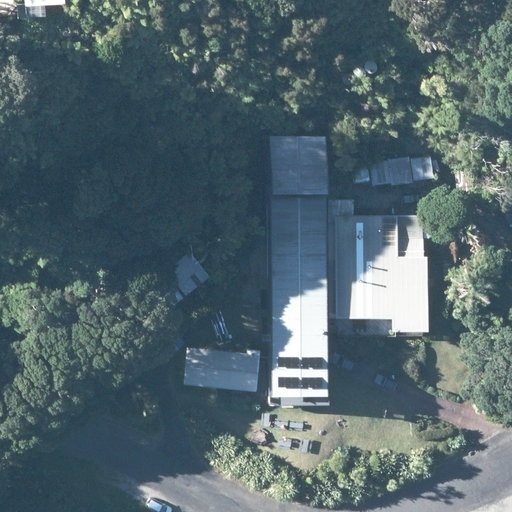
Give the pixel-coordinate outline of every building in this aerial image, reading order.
[(331,138),(276,138),(277,389),(334,389),(334,318),(395,318),(396,330),(434,329),(433,266),(430,266),(430,218),(359,218),(359,198),(331,198),(331,138)] [(430,152),(353,165),(355,181),(372,178),(374,186),(434,177),(430,152)] [(460,171),(461,194),(476,194),(475,170),(460,171)] [(511,235),(485,205),(474,215),(511,259),(511,235)] [(168,270),(189,294),(214,273),(192,250),(168,270)] [(261,390),(264,352),(189,346),(186,384),(261,390)]
